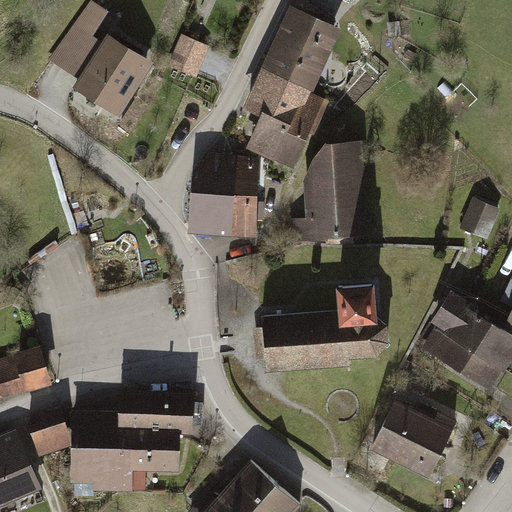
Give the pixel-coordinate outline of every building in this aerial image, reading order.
[(290,10),(262,71),(311,96),(341,34),(334,31),(337,24),(299,0),(294,12),(290,10)] [(158,42),(121,18),(93,60),(101,66),(85,90),(101,100),(89,120),(124,143),(131,133),(136,137),(168,89),(140,70),(158,42)] [(397,24),(387,24),(387,40),(398,39),(397,24)] [(177,64),(201,74),(213,42),(189,33),(177,64)] [(276,165),(311,96),(262,71),(246,103),(263,111),(244,149),(276,165)] [(335,108),(311,96),(276,165),(293,173),(311,137),(318,140),(335,108)] [(293,243),(368,239),(363,146),(320,148),(304,182),(306,223),(292,224),(293,243)] [(190,232),(231,236),(237,160),(212,158),(195,177),(190,232)] [(260,162),(237,160),(231,236),(254,238),(260,162)] [(496,204),(472,194),(458,228),(483,238),(496,204)] [(260,318),(263,370),(350,365),(349,359),(376,357),(386,345),(385,324),(374,313),(372,287),(333,289),(334,314),(260,318)] [(430,325),(437,330),(499,371),(501,372),(511,355),(511,337),(477,315),(481,309),(453,291),(430,325)] [(487,389),(499,371),(437,330),(425,349),(487,389)] [(0,355),(0,395),(54,378),(42,340),(15,348),(16,351),(0,355)] [(122,405),(121,426),(184,427),(195,427),(195,389),(122,388),(122,405)] [(431,480),(458,423),(436,413),(432,421),(395,403),(372,452),(394,463),(431,480)] [(101,488),(121,488),(121,426),(122,405),(77,405),(76,479),(101,479),(101,488)] [(61,407),(29,418),(41,453),(73,442),(61,407)] [(0,429),(0,503),(42,486),(16,423),(0,429)] [(183,465),(184,427),(121,426),(121,488),(148,488),(148,465),(183,465)] [(191,511),(291,511),(300,503),(252,458),(217,497),(209,489),(190,510),(191,511)]
